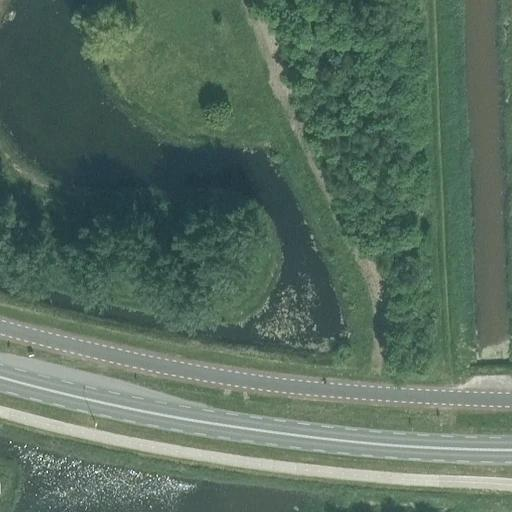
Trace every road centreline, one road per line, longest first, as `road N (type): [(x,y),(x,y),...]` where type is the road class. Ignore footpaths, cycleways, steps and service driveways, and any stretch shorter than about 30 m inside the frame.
road 1 (unclassified): [(511,400),(255,382),(0,328)]
road 2 (primary): [(511,451),(247,430),(0,378)]
